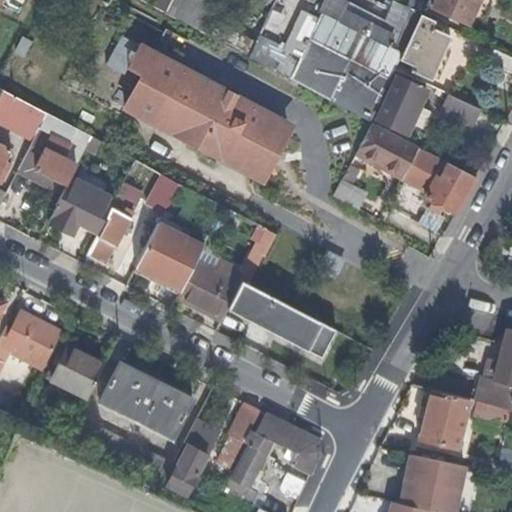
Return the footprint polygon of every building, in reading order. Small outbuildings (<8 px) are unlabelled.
[(140,0),(164,12),(169,0),(140,0)] [(220,6),(206,0),(169,0),(164,12),(166,13),(206,35),(214,19),(220,6)] [(349,1),(347,0),(326,0),(322,10),(318,18),(290,79),(327,98),(330,99),(362,31),(340,20),(349,1)] [(427,0),(426,4),(468,24),(478,0),(427,0)] [(389,46),(362,31),(330,99),(369,120),(398,59),(419,14),(407,8),(389,46)] [(303,11),(285,48),(274,70),(290,79),(318,18),(303,11)] [(430,27),(433,20),(419,14),(398,59),(412,65),(409,70),(429,80),(450,36),(430,27)] [(256,41),(214,19),(206,35),(237,51),(248,57),(256,41)] [(275,44),(258,35),(256,41),(248,57),(265,65),(275,44)] [(115,38),(110,67),(127,71),(132,41),(115,38)] [(36,61),(36,39),(18,39),(17,60),(36,61)] [(274,70),(285,48),(275,44),(265,65),(273,70),(274,70)] [(141,75),(153,54),(139,46),(128,67),(141,75)] [(511,72),(511,71),(511,56),(494,48),(488,61),(511,72)] [(124,107),(256,178),(258,177),(264,170),(269,164),(274,158),(277,152),(279,147),(280,144),(281,143),(282,140),(283,135),(286,123),(154,52),(153,54),(141,75),(124,107)] [(382,108),(385,110),(393,113),(388,122),(388,124),(406,132),(410,122),(418,105),(425,89),(407,81),(404,86),(394,82),(382,108)] [(0,94),(0,120),(34,139),(40,127),(47,112),(9,92),(3,89),(0,94)] [(470,129),(479,109),(450,95),(440,115),(470,129)] [(429,111),(418,105),(410,122),(422,128),(429,111)] [(393,113),(385,110),(381,119),(388,122),(393,113)] [(69,142),(77,128),(56,117),(47,112),(40,127),(69,142)] [(415,149),(370,126),(357,153),(401,176),(415,149)] [(22,162),(66,185),(70,177),(85,147),(91,136),(91,135),(77,128),(69,142),(40,127),(34,139),(22,162)] [(0,176),(3,178),(11,164),(5,161),(11,150),(0,144),(0,176)] [(441,162),(415,149),(401,176),(426,190),(424,196),(456,213),(476,177),(442,159),(441,162)] [(136,160),(130,170),(146,178),(146,180),(158,186),(164,175),(136,160)] [(66,185),(22,162),(17,172),(61,195),(66,185)] [(349,168),(343,180),(352,185),(358,172),(349,168)] [(178,182),(165,175),(151,202),(164,209),(178,182)] [(77,220),(99,231),(106,218),(114,202),(114,201),(70,177),(66,185),(61,195),(56,204),(58,205),(48,224),(69,235),(77,220)] [(352,185),(343,180),(334,196),(361,210),(369,193),(352,185)] [(120,205),(114,202),(106,218),(107,219),(99,236),(97,235),(87,255),(104,264),(113,247),(120,251),(126,238),(119,235),(128,217),(117,211),(120,205)] [(136,267),(180,290),(194,263),(195,263),(203,246),(159,223),(136,267)] [(262,226),(240,260),(256,270),(278,236),(262,226)] [(224,279),(194,263),(180,290),(177,295),(222,319),(244,276),(229,269),(224,279)] [(305,320),(244,288),(235,304),(247,311),(244,315),(253,320),(256,315),(292,334),(298,323),(302,325),(305,320)] [(43,369),(62,332),(22,311),(13,328),(7,325),(0,339),(0,370),(9,352),(43,369)] [(330,336),(334,328),(307,315),(305,320),(302,325),(297,335),(306,340),(313,327),(330,336)] [(240,333),(220,322),(216,331),(236,341),(240,333)] [(323,349),(330,336),(313,327),(306,340),(323,349)] [(334,328),(330,336),(345,345),(350,336),(334,328)] [(484,376),(478,400),(482,401),(511,408),(511,328),(509,328),(496,379),(484,376)] [(346,352),(367,363),(374,350),(352,339),(346,352)] [(89,396),(105,364),(68,345),(63,356),(59,354),(47,375),(89,396)] [(121,361),(101,401),(174,438),(193,398),(121,361)] [(460,447),(472,399),(435,390),(422,438),(460,447)] [(478,417),(509,425),(511,411),(511,408),(482,401),(478,417)] [(245,402),(221,454),(235,461),(245,442),(261,410),(245,402)] [(319,440),(261,410),(245,442),(249,444),(233,478),(227,475),(224,482),(221,488),(247,501),(248,486),(253,476),(260,479),(264,470),(258,467),(272,441),(291,451),(289,454),(295,457),(291,464),(311,474),(323,448),(319,440)] [(173,463),(79,416),(74,425),(68,438),(71,440),(162,485),(173,463)] [(56,433),(68,438),(74,425),(62,420),(56,433)] [(187,495),(208,455),(195,448),(204,429),(194,424),(184,443),(188,445),(168,485),(187,495)] [(217,436),(204,429),(195,448),(208,455),(217,436)] [(511,449),(500,449),(498,468),(511,468),(511,449)] [(454,511),(465,464),(411,453),(400,502),(450,511),(454,511)] [(235,461),(221,454),(217,461),(231,468),(235,461)] [(297,499),(306,481),(288,472),(279,490),(297,499)]
